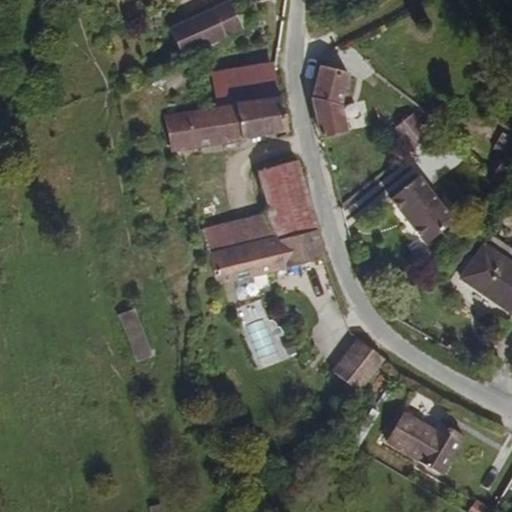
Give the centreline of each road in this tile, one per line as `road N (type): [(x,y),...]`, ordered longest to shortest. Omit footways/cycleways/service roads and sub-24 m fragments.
road 1 (residential): [(296,0),(308,144),(358,303),(398,347),(511,413)]
road 2 (track): [(411,0),(297,58)]
